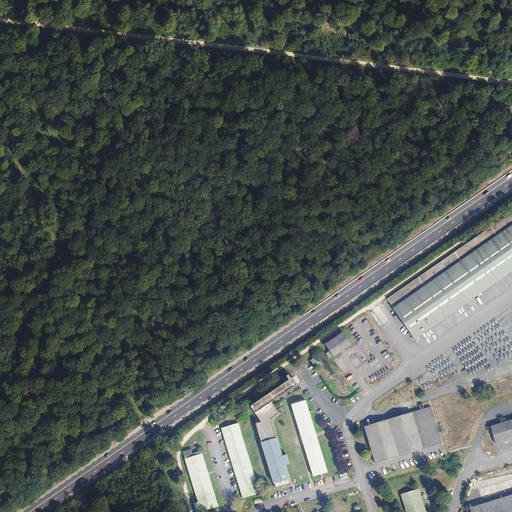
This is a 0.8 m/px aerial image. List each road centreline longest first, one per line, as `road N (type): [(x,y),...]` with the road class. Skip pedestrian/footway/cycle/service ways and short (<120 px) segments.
road 1 (primary): [(34,511),(511,179)]
road 2 (track): [(511,82),(0,16)]
road 3 (track): [(192,511),(178,462),(190,435),(471,236)]
road 4 (track): [(0,122),(147,432)]
